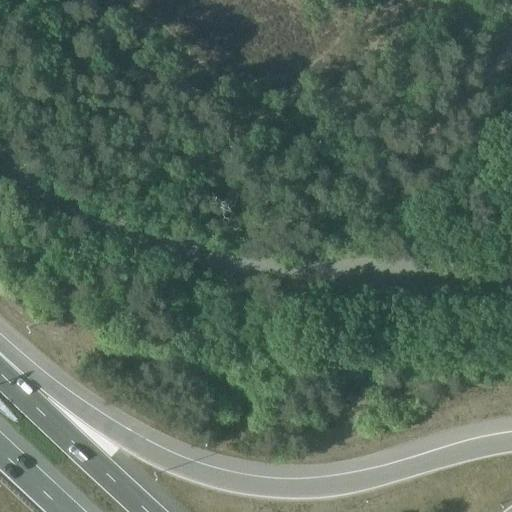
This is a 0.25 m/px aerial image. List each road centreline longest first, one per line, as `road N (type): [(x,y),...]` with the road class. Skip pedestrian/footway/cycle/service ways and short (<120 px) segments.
road 1 (motorway): [(511,444),(322,489),(263,492),(166,466),(0,363)]
road 2 (motorway): [(156,511),(0,371)]
